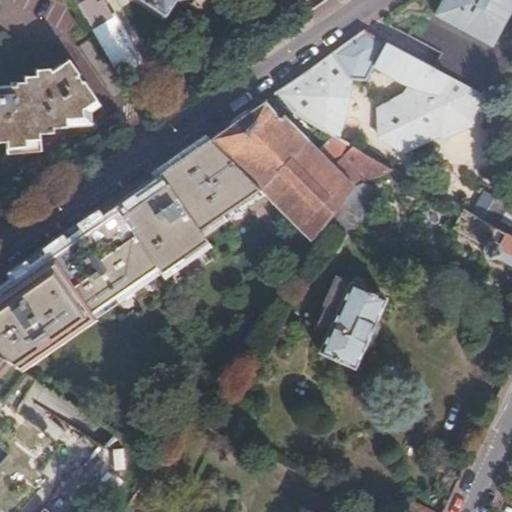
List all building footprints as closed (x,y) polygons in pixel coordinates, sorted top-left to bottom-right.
[(74,0),(119,75),(142,61),(114,13),(109,15),(100,0),(74,0)] [(141,0),(163,15),(172,0),(141,0)] [(511,1),(511,0),(441,0),(434,15),(490,44),(511,1)] [(385,44),(362,30),(276,90),(291,113),(330,136),(347,77),(349,80),(364,80),(379,55),(385,44)] [(477,92),(385,44),(379,55),(381,56),(378,62),(415,81),(390,106),(390,125),(389,136),(418,146),(419,144),(421,144),(423,144),(425,144),(425,145),(425,146),(442,144),(442,136),(443,133),(443,125),(452,121),(454,127),(471,119),(473,115),(476,110),(477,109),(477,102),(477,97),(477,92)] [(0,138),(6,138),(6,143),(25,141),(25,134),(37,132),(35,121),(51,120),(51,111),(63,110),(63,102),(97,98),(67,58),(49,70),(48,67),(36,70),(37,75),(26,77),(27,82),(16,84),(16,88),(0,90),(0,138)] [(277,119),(263,100),(207,139),(261,194),(309,243),(311,244),(353,191),(365,184),(391,170),(351,147),(331,167),(310,145),(283,116),(277,119)] [(261,194),(207,139),(158,173),(164,183),(0,296),(0,356),(18,368),(157,271),(162,278),(208,245),(200,236),(261,194)] [(511,238),(463,210),(453,229),(485,247),(484,249),(485,255),(490,258),(495,257),(511,266),(511,238)] [(384,298),(349,283),(317,353),(353,369),(384,298)] [(0,356),(0,398),(16,412),(35,379),(18,368),(0,356)] [(41,433),(16,412),(0,398),(0,464),(30,478),(39,468),(44,448),(35,440),(41,433)] [(0,508),(2,510),(30,478),(0,464),(0,508)] [(45,511),(50,508),(44,502),(35,511),(45,511)]
